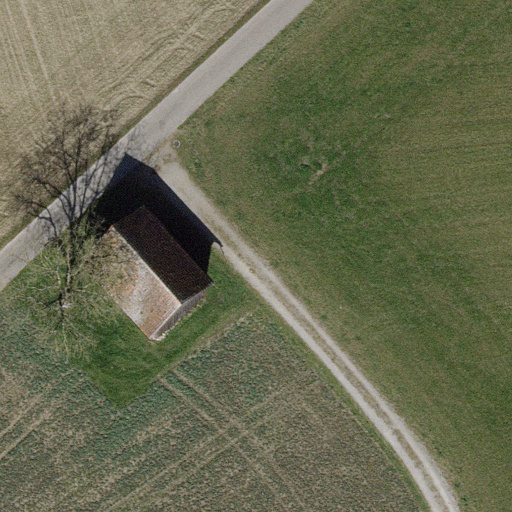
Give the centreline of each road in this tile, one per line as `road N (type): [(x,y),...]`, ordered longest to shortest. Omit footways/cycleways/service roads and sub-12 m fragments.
road 1 (track): [(144,145),(419,457),(445,511)]
road 2 (track): [(0,277),(301,0)]
